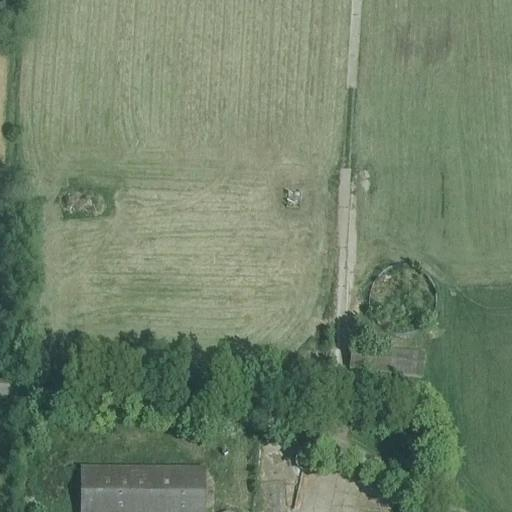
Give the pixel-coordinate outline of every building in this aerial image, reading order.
[(302,192),(287,192),(287,208),(301,208),(302,192)] [(401,336),(407,335),(414,333),(420,330),(426,326),(430,320),(433,315),(435,308),(435,302),(435,296),(433,289),(430,284),(426,278),(420,274),(414,270),(407,268),(401,268),(395,268),(388,270),(383,273),(378,277),(373,283),(370,289),(368,296),(367,302),(368,308),(370,315),(373,321),(378,326),(383,331),(388,333),(395,335),(401,336)] [(424,355),(350,345),(346,370),(421,380),(424,355)] [(287,382),(266,378),(263,392),(284,397),(287,382)] [(203,511),(204,470),(80,469),(79,511),(203,511)]
